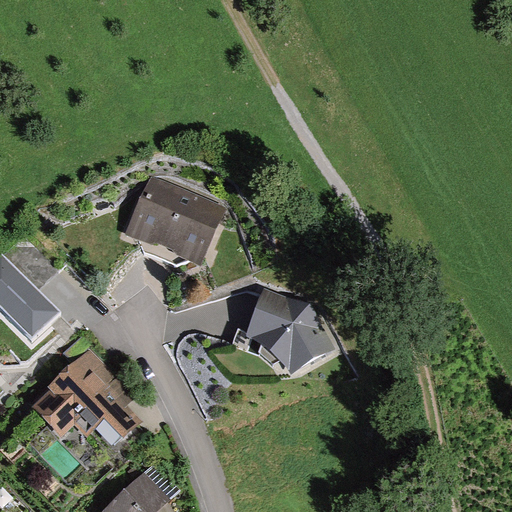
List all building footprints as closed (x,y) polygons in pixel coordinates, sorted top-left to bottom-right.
[(243,211),(163,179),(138,242),(218,274),(243,211)] [(90,328),(27,270),(0,298),(0,302),(60,359),(90,328)] [(332,379),(344,358),(327,311),(318,310),(313,295),(301,300),(273,298),(259,346),(272,357),(304,384),(332,379)] [(90,349),(30,410),(62,441),(74,429),(87,441),(96,432),(115,451),(142,423),(128,409),(139,397),(90,349)] [(0,387),(15,373),(0,358),(0,387)] [(144,476),(107,511),(161,511),(171,503),(144,476)] [(10,511),(3,511),(0,508),(0,511),(34,511),(22,500),(10,511)]
